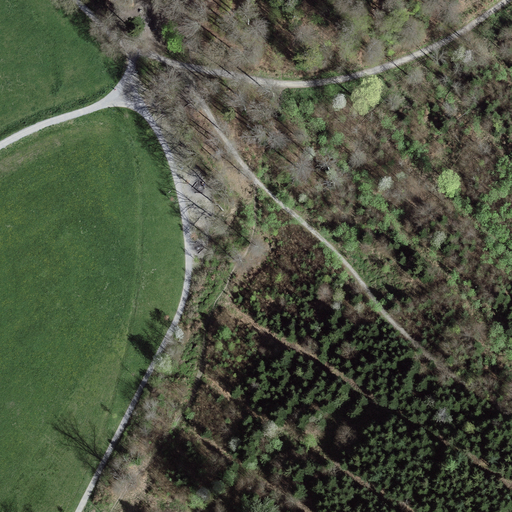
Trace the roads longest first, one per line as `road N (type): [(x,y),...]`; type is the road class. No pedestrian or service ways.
road 1 (track): [(101,104),(126,104),(151,119),(176,176),(188,274),(183,309),(79,511)]
road 2 (track): [(121,498),(183,506),(229,491),(287,424),(318,367),(380,306)]
road 3 (track): [(183,65),(267,81),(335,80),(444,40),(507,0)]
road 4 (track): [(255,180),(183,65)]
